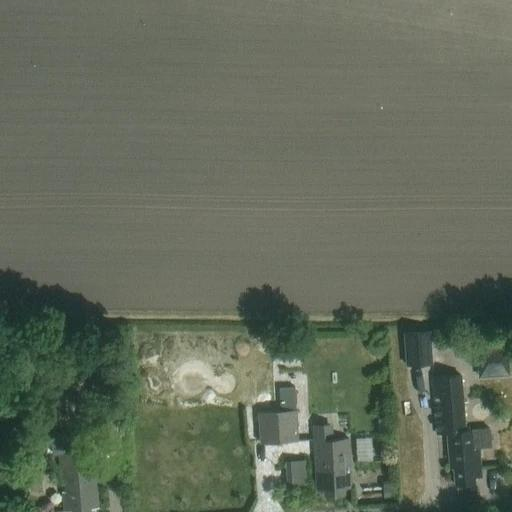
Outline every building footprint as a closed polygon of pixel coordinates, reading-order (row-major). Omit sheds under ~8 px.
[(432,364),(430,331),(403,333),(406,366),(432,364)] [(477,335),(478,348),(506,346),(505,334),(477,335)] [(302,337),(277,338),(278,354),(303,353),(302,337)] [(506,346),(478,348),(479,365),(507,363),(506,346)] [(115,374),(91,377),(93,396),(117,393),(115,374)] [(475,478),(482,477),(479,448),(491,447),(490,429),(465,431),(461,376),(433,378),(437,434),(447,434),(450,469),(454,468),(455,486),(475,484),(475,478)] [(258,443),(295,440),(293,410),(256,413),(258,443)] [(119,451),(116,423),(99,425),(102,453),(119,451)] [(333,440),(316,441),(317,489),(324,489),(325,496),(344,495),(344,488),(351,488),(349,440),(333,440)] [(91,511),(92,510),(99,509),(93,451),(60,454),(65,511),(68,511),(72,511),(91,511)] [(294,489),(313,488),(311,458),(293,459),(294,489)] [(396,484),(383,484),(383,501),(396,500),(396,484)]
